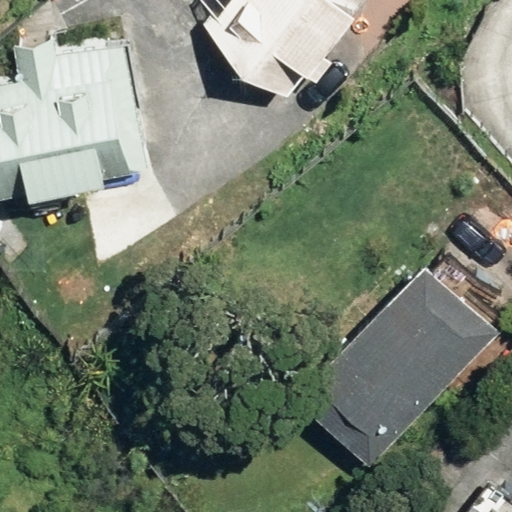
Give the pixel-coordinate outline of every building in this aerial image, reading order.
[(210,0),(189,30),(276,92),(296,64),(310,73),(327,49),(314,39),(341,0),(210,0)] [(135,164),(120,47),(56,55),(53,31),(2,37),(7,77),(0,78),(0,149),(3,149),(7,180),(135,164)] [(511,192),(496,176),(474,198),(511,236),(511,192)] [(466,393),(511,347),(511,342),(422,251),(281,389),(357,467),(450,377),(466,393)] [(501,511),(484,497),(470,511),(501,511)]
